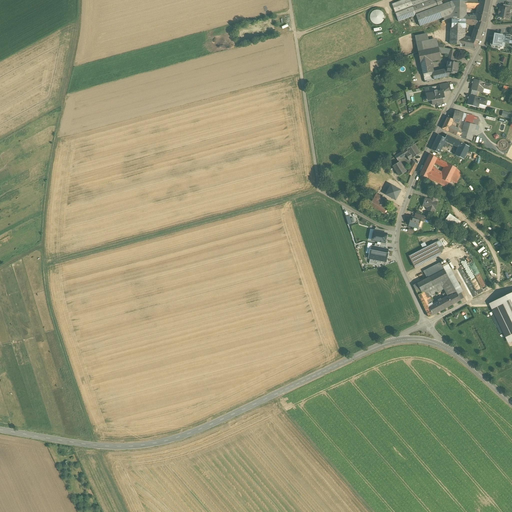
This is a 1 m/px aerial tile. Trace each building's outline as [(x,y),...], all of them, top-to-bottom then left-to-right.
[(403,0),(392,5),(398,22),(416,15),(415,15),(442,5),(440,0),(403,0)] [(490,0),(480,0),(480,2),(478,8),(478,11),(488,13),(490,0)] [(442,5),(415,15),(416,15),(420,27),(443,18),(444,21),(446,20),(451,20),(461,20),(461,17),(464,17),(465,8),(466,2),(460,1),(460,8),(450,7),(450,2),(442,5)] [(509,9),(500,8),(499,17),(500,17),(502,17),(503,19),(505,18),(508,18),(508,16),(510,15),(509,13),(509,9)] [(376,10),(375,10),(374,11),(373,11),(372,12),(371,13),(370,14),(370,15),(370,16),(369,17),(369,18),(369,19),(370,20),(371,21),(372,23),(373,24),(375,24),(376,24),(377,25),(378,24),(379,24),(380,24),(381,23),(382,22),(383,21),(383,20),(383,19),(384,17),(383,16),(383,15),(383,14),(382,13),(381,12),(380,11),(379,11),(377,10),(376,10)] [(487,14),(478,12),(477,15),(477,17),(476,21),(485,23),(487,14)] [(461,20),(451,20),(451,28),(463,28),(465,28),(465,25),(471,25),(471,20),(461,20)] [(485,23),(476,21),(471,20),(471,25),(475,26),(472,35),(480,37),(485,23)] [(463,28),(451,28),(450,45),(462,45),(462,38),(463,28)] [(502,47),(503,39),(504,36),(494,34),(493,41),(492,45),(500,47),(502,47)] [(471,39),(462,38),(462,45),(462,47),(475,50),(479,41),(471,39)] [(437,39),(416,43),(418,52),(435,48),(436,43),(437,39)] [(493,41),(490,41),(490,44),(490,46),(492,48),(494,48),(499,49),(500,47),(492,45),(493,41)] [(435,48),(418,52),(420,63),(430,61),(440,59),(439,54),(438,48),(435,48)] [(439,48),(438,48),(439,54),(449,55),(449,56),(453,57),(454,51),(444,49),(439,48)] [(430,61),(420,63),(423,74),(432,72),(430,61)] [(452,63),(448,62),(447,71),(446,73),(449,74),(456,75),(458,64),(452,63)] [(447,71),(433,74),(434,80),(449,77),(449,74),(446,73),(447,71)] [(432,72),(423,74),(425,83),(434,81),(434,80),(433,74),(432,72)] [(484,83),(474,80),(471,90),(472,90),(477,91),(482,93),(483,88),(490,90),(491,85),(485,84),(485,83),(484,83)] [(448,83),(439,85),(440,91),(443,91),(443,92),(449,91),(448,83)] [(440,91),(437,92),(437,91),(433,91),(433,93),(430,93),(429,97),(429,101),(431,101),(432,105),(436,105),(436,106),(440,105),(440,104),(443,103),(442,99),(444,99),(443,92),(443,91),(440,91)] [(470,96),(467,105),(481,109),(482,104),(486,105),(487,101),(484,100),(484,99),(476,97),(470,96)] [(463,114),(454,111),(454,112),(453,116),(453,117),(452,119),(452,122),(461,124),(463,114)] [(474,116),(467,114),(464,122),(471,124),(467,139),(471,141),(476,125),(475,125),(476,120),(473,119),(474,116)] [(464,125),(461,132),(461,136),(467,139),(471,124),(464,122),(464,125)] [(450,125),(445,123),(442,129),(449,132),(450,133),(453,128),(450,126),(450,125)] [(456,129),(453,128),(450,133),(456,135),(457,134),(461,136),(461,132),(458,131),(456,129)] [(445,139),(438,136),(434,146),(440,149),(445,139)] [(462,144),(446,136),(445,137),(447,142),(460,148),(462,144)] [(456,156),(463,159),(469,147),(462,144),(460,148),(456,156)] [(419,154),(414,145),(406,150),(412,158),(412,159),(419,154)] [(406,150),(406,149),(395,157),(397,160),(405,155),(409,161),(412,158),(406,150)] [(449,165),(430,155),(428,158),(434,162),(434,163),(435,162),(447,168),(449,165)] [(405,172),(399,162),(393,166),(399,176),(405,172)] [(414,162),(408,173),(411,175),(412,174),(417,164),(414,162)] [(433,166),(426,163),(420,174),(427,178),(430,173),(433,166)] [(447,168),(442,178),(442,179),(448,182),(449,182),(456,168),(451,166),(449,165),(447,168)] [(442,178),(432,174),(431,175),(430,174),(428,178),(439,183),(446,187),(448,182),(442,179),(442,178)] [(400,191),(391,186),(386,195),(396,200),(400,191)] [(437,202),(424,198),(422,206),(428,208),(428,211),(434,213),(437,202)] [(380,201),(377,199),(373,207),(382,212),(384,208),(386,209),(388,205),(380,201)] [(447,214),(443,222),(454,229),(459,221),(447,214)] [(421,219),(415,217),(414,218),(412,217),(409,226),(417,228),(420,220),(421,219)] [(385,243),(386,234),(384,234),(373,232),(371,241),(378,242),(385,243)] [(435,243),(409,257),(414,267),(441,253),(435,243)] [(381,262),(386,263),(389,249),(383,248),(375,247),(371,246),(368,259),(370,260),(369,264),(377,265),(377,263),(381,264),(381,262)] [(442,266),(440,263),(423,272),(427,279),(429,278),(440,272),(444,270),(442,266)] [(463,292),(447,263),(442,266),(444,270),(448,278),(457,293),(457,294),(457,295),(463,292)] [(448,278),(444,270),(440,272),(444,280),(448,278)] [(460,270),(458,271),(472,298),(477,295),(467,276),(463,278),(462,276),(462,275),(460,270)] [(440,272),(429,278),(433,286),(434,286),(443,280),(444,280),(440,272)] [(427,279),(417,284),(421,292),(431,287),(433,286),(429,278),(427,279)] [(457,293),(448,278),(444,280),(443,280),(447,287),(452,295),(452,296),(457,294),(457,293)] [(443,280),(434,286),(433,286),(431,287),(421,292),(422,293),(423,293),(429,304),(430,308),(433,306),(431,301),(432,300),(430,296),(447,287),(443,280)] [(417,284),(413,286),(418,295),(422,293),(421,292),(417,284)] [(429,304),(423,293),(422,293),(418,295),(429,317),(433,315),(430,308),(429,304)] [(511,293),(492,303),(511,342),(511,341),(511,293)] [(457,294),(452,296),(456,302),(460,300),(457,295),(457,294)] [(433,306),(430,308),(433,315),(452,304),(448,297),(441,300),(441,299),(438,301),(439,303),(433,306)]
